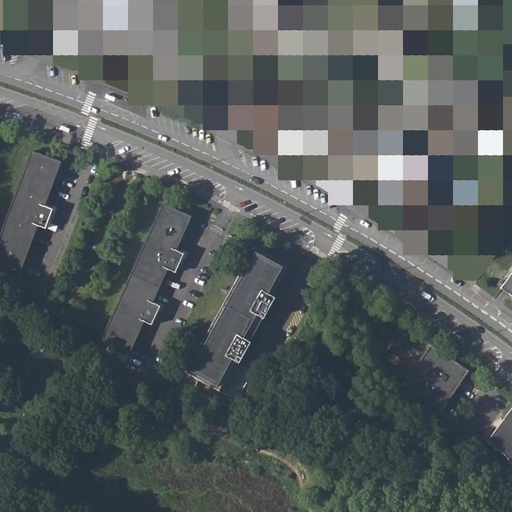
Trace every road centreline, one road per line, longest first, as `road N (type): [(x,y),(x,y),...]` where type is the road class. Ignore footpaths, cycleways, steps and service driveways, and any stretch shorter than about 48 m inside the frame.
road 1 (secondary): [(0,91),(241,188),(332,235),(511,353)]
road 2 (secondary): [(511,335),(339,224),(239,172),(0,76)]
